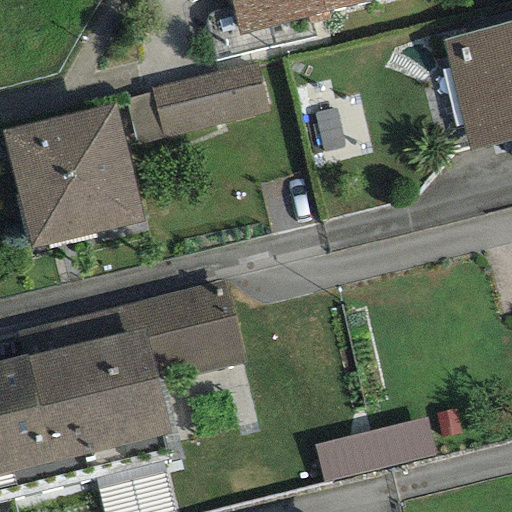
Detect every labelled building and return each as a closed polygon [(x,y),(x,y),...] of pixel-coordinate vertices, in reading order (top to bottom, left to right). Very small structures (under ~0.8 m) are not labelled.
[(231,0),(240,35),(374,0),(231,0)] [(511,23),(441,41),(468,152),(511,141),(511,23)] [(254,63),(149,90),(150,93),(162,139),(267,112),(254,63)] [(136,146),(162,139),(150,93),(123,100),(136,146)] [(113,105),(0,131),(0,135),(27,248),(141,221),(113,105)] [(24,354),(0,360),(0,475),(169,433),(156,382),(243,363),(224,281),(115,308),(123,334),(26,358),(24,354)] [(426,420),(312,446),(321,484),(434,458),(426,420)]
